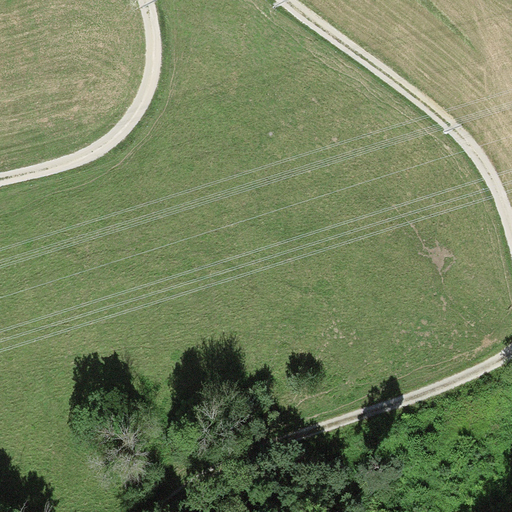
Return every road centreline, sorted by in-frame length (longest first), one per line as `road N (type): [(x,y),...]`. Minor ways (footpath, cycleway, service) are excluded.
road 1 (track): [(167,511),(227,469),(295,437),(422,399),(511,349)]
road 2 (track): [(282,0),(455,128),(486,168),(511,262)]
road 3 (track): [(0,180),(83,159),(127,134),(149,70),(144,0)]
